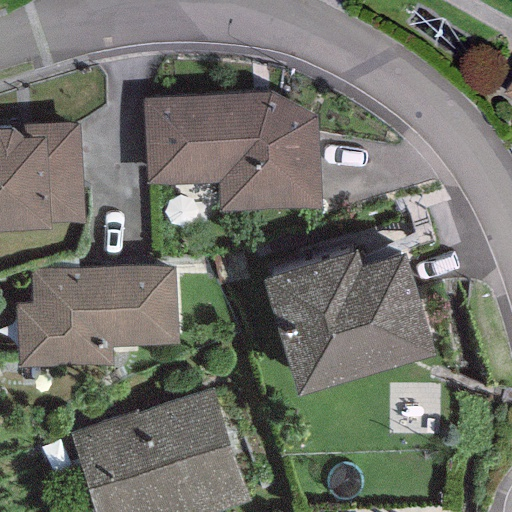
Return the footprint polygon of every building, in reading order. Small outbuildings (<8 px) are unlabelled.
[(511,77),(500,95),(511,102),(511,77)] [(218,213),(321,210),(317,119),(271,93),(142,100),(147,185),(217,183),(218,213)] [(0,233),(50,232),(50,226),(84,224),(78,124),(0,128),(0,233)] [(261,281),(299,399),(436,356),(403,254),(361,268),(355,251),(261,281)] [(174,266),(31,271),(32,306),(14,307),(16,368),(111,365),(110,347),(176,345),(174,266)] [(67,435),(94,511),(221,511),(250,502),(211,390),(137,416),(135,412),(67,435)]
